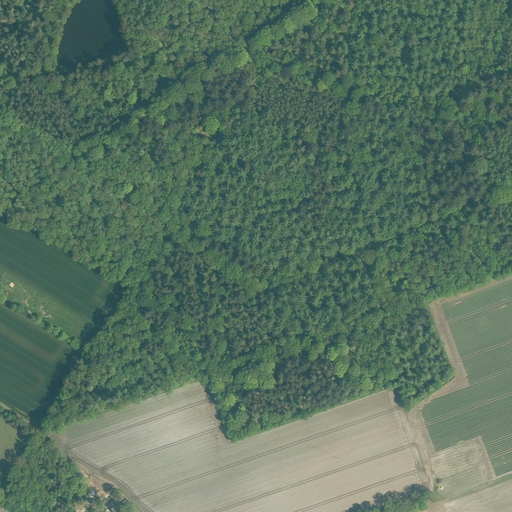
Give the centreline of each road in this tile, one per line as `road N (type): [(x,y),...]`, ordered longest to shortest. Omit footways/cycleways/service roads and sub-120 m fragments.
road 1 (track): [(361,252),(431,484),(424,511)]
road 2 (track): [(0,404),(42,433),(95,493),(122,494),(137,511)]
